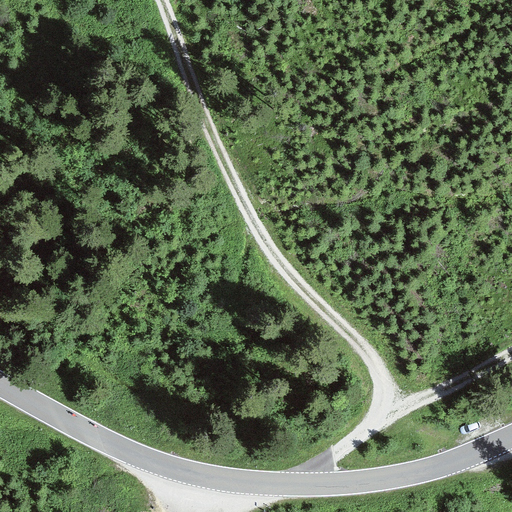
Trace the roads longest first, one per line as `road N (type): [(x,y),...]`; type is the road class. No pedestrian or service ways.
road 1 (track): [(158,0),(211,143),(278,268),(359,349),(386,407),(300,484)]
road 2 (tertiary): [(511,435),(385,478),(229,480),(138,457),(69,428),(0,385)]
road 3 (track): [(386,407),(511,347)]
